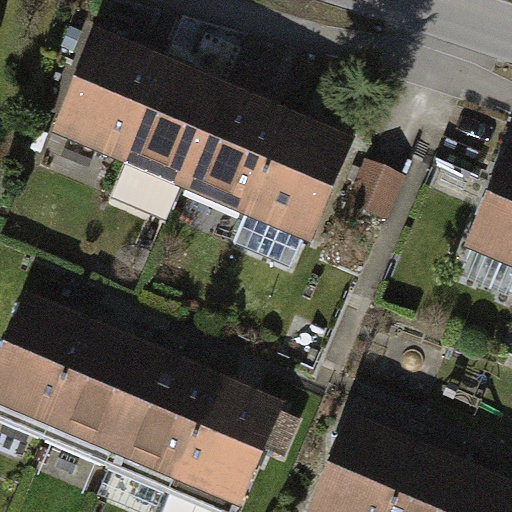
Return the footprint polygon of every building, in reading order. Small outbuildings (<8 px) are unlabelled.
[(163,62),(100,35),(59,130),(122,157),(163,62)] [(225,89),(163,62),(122,157),(184,184),(225,89)] [(286,115),(225,89),(184,184),(245,211),(286,115)] [(353,142),(286,115),(245,211),(313,239),(353,142)] [(511,151),(510,151),(469,246),(511,264),(511,151)] [(90,328),(27,301),(0,363),(0,421),(42,439),(90,328)] [(152,355),(90,328),(42,439),(105,465),(152,355)] [(212,380),(152,355),(105,465),(166,491),(212,380)] [(236,511),(280,409),(212,380),(166,491),(216,511),(236,511)] [(388,511),(415,450),(352,423),(313,511),(388,511)] [(462,511),(478,477),(415,450),(388,511),(462,511)] [(511,511),(511,491),(478,477),(462,511),(511,511)]
